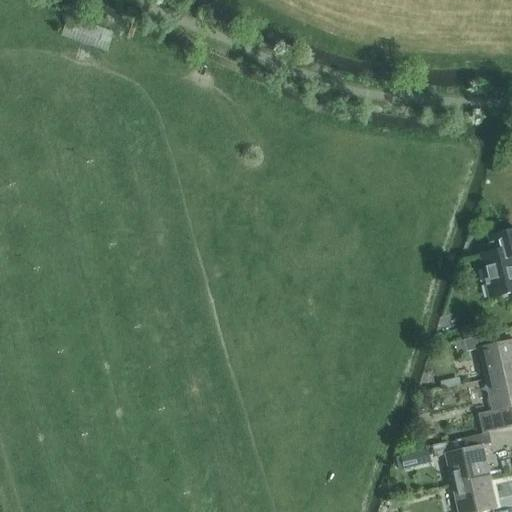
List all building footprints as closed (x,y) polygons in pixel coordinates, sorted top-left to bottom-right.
[(107,52),(113,34),(68,18),(61,35),(107,52)] [(490,299),(511,293),(511,231),(500,234),(502,241),(491,244),(494,252),(479,256),(490,299)] [(461,332),(463,341),(476,338),(474,329),(461,332)] [(511,341),(496,345),(494,334),(463,341),(466,353),(479,349),(486,380),(511,374),(511,341)] [(477,415),(482,434),(511,427),(511,411),(511,407),(511,374),(486,380),(493,411),(477,415)] [(442,390),(451,388),(450,380),(440,383),(442,390)] [(472,390),(475,402),(489,398),(486,386),(472,390)] [(445,455),(452,486),(489,478),(482,446),(464,451),(461,440),(432,446),(435,458),(445,455)] [(428,450),(396,458),(399,471),(431,463),(428,450)] [(482,511),(496,509),(489,478),(452,486),(458,511),(482,511)]
